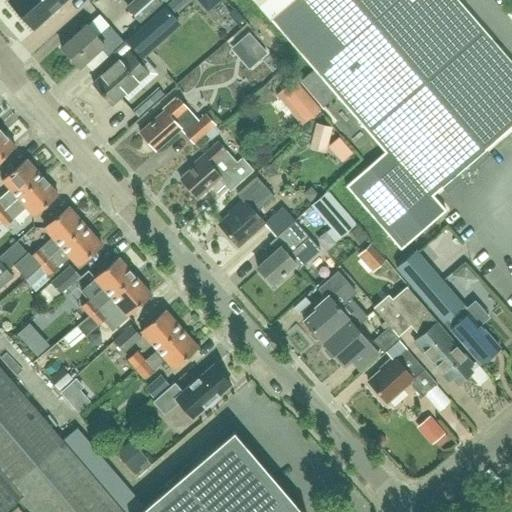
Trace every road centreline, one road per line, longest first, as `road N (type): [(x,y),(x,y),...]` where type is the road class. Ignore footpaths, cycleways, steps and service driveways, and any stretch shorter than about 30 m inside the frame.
road 1 (residential): [(407,511),(149,221),(135,219),(9,78),(0,55)]
road 2 (unclassified): [(419,511),(511,429)]
